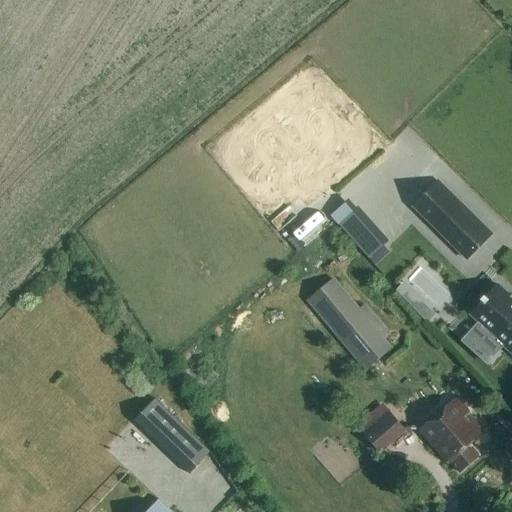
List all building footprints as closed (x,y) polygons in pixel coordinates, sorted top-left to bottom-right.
[(493,236),(438,181),(412,208),(467,262),(493,236)] [(330,218),(329,218),(331,221),(340,231),(354,218),(343,206),(330,218)] [(309,301),(365,369),(389,349),(383,341),(387,337),(375,322),(370,326),(333,281),(309,301)] [(404,284),(396,292),(403,299),(411,292),(404,284)] [(511,299),(495,285),(469,315),(479,323),(475,327),(502,350),(505,346),(511,352),(511,299)] [(154,401),(133,422),(144,432),(189,476),(210,454),(165,411),(154,401)] [(357,428),(380,455),(405,432),(383,406),(357,428)] [(448,464),(449,465),(457,475),(476,458),(468,448),(470,446),(447,419),(422,440),(445,467),(448,464)] [(207,511),(177,483),(149,511),(207,511)]
